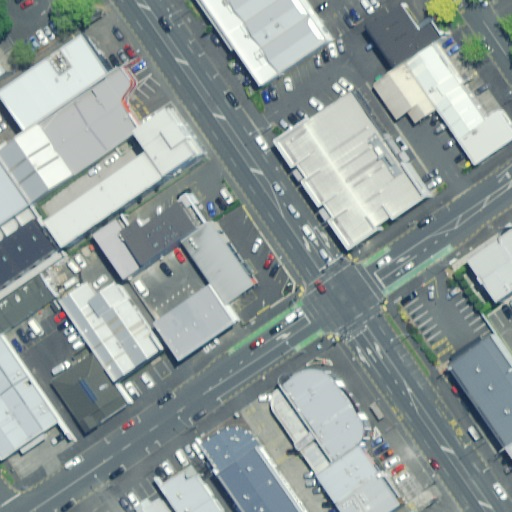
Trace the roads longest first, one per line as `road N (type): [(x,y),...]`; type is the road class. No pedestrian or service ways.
road 1 (tertiary): [(31,511),(342,298)]
road 2 (secondary): [(342,298),(137,0)]
road 3 (secondary): [(491,511),(342,298)]
road 4 (tertiary): [(342,298),(511,184)]
